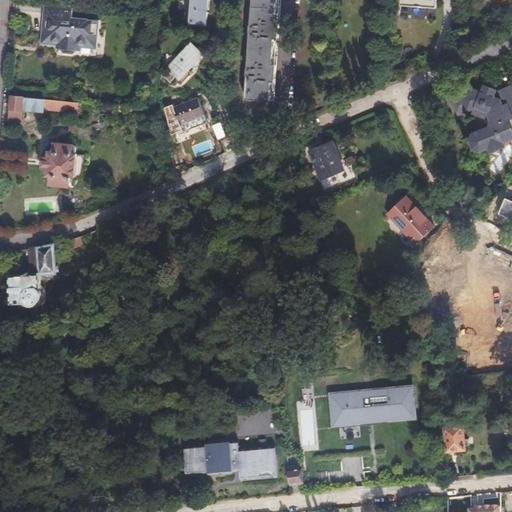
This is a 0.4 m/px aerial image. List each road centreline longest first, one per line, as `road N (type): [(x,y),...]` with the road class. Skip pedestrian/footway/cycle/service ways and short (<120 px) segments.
road 1 (residential): [(395,90),(88,223),(35,239),(0,239)]
road 2 (residential): [(511,481),(194,511)]
road 3 (residential): [(511,242),(440,192),(395,90)]
road 4 (unknown): [(240,156),(213,95),(222,0)]
road 5 (residential): [(511,41),(395,90)]
